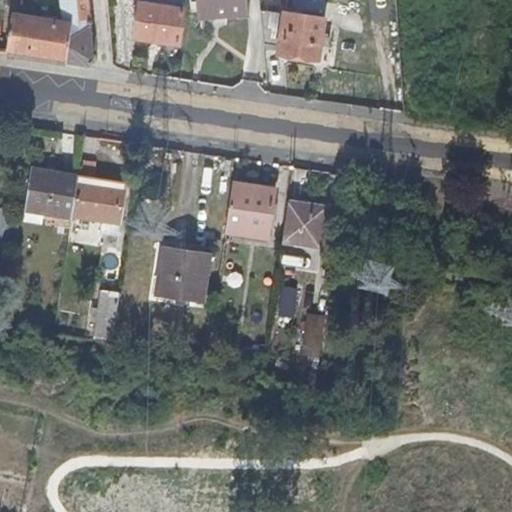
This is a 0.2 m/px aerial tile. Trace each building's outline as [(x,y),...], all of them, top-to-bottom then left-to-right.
[(64,0),(64,19),(64,22),(69,22),(91,23),(89,0),(64,0)] [(248,14),(246,0),(195,0),(197,12),(226,10),(227,16),(248,14)] [(180,48),(186,9),(140,2),(134,37),(162,41),(161,47),(166,53),(173,53),(180,48)] [(323,17),(261,7),(264,41),(280,44),(279,51),(318,58),(323,17)] [(198,19),(227,16),(226,10),(197,12),(198,19)] [(14,11),(9,54),(66,63),(69,22),(64,22),(64,19),(14,11)] [(69,22),(66,63),(90,65),(95,61),(91,23),(69,22)] [(72,218),(78,175),(33,168),(26,212),(72,218)] [(114,180),(78,175),(72,218),(119,224),(125,189),(114,187),(114,180)] [(126,182),(114,180),(114,187),(125,189),(126,182)] [(276,190),(232,184),(226,232),(269,239),(276,190)] [(327,202),(290,197),(284,236),(320,241),(327,202)] [(71,229),(72,218),(26,212),(24,222),(71,229)] [(210,256),(164,249),(157,295),(203,302),(210,256)] [(388,266),(349,258),(343,284),(383,292),(388,266)] [(292,318),(295,288),(279,286),(276,316),(292,318)] [(113,345),(120,295),(101,292),(98,311),(96,324),(93,342),(113,345)] [(96,324),(98,311),(91,309),(89,323),(96,324)]
